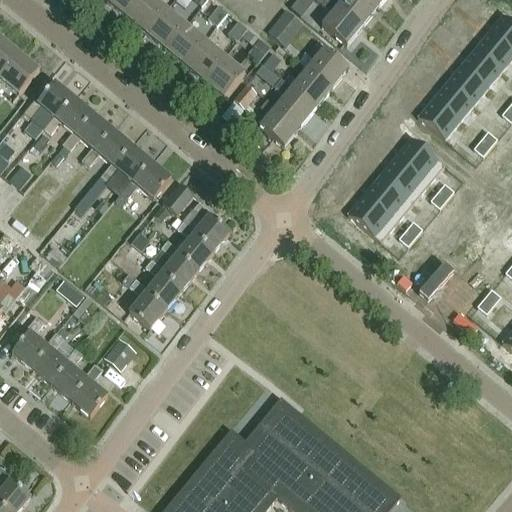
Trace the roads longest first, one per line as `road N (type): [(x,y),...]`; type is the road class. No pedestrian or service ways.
road 1 (residential): [(286,220),(12,0)]
road 2 (residential): [(81,491),(286,220)]
road 3 (residential): [(511,410),(286,220)]
road 4 (residential): [(286,220),(440,0)]
